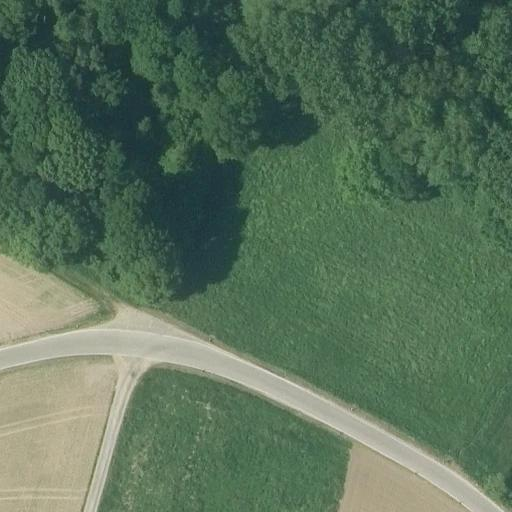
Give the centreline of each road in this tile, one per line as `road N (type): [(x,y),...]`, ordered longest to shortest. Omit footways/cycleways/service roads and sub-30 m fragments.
road 1 (tertiary): [(488,511),(400,447),(266,379),(191,352),(98,349),(0,367)]
road 2 (track): [(0,237),(147,319),(134,347)]
road 3 (track): [(88,511),(134,347)]
